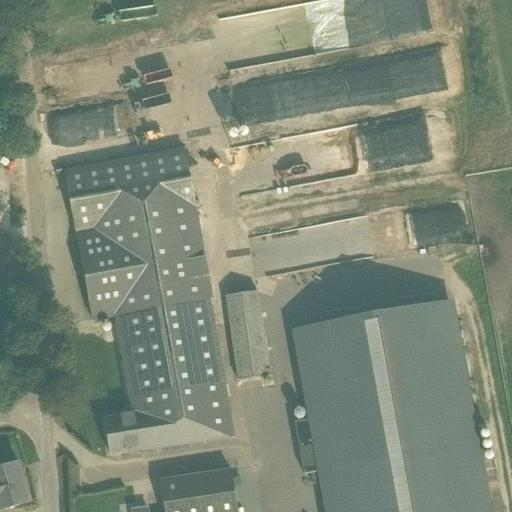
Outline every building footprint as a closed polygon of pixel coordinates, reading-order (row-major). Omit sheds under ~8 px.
[(48,100),(100,90),(94,65),(43,75),(48,100)] [(76,234),(92,321),(116,316),(134,415),(105,420),(111,458),(235,439),(196,213),(197,213),(185,150),(64,173),(76,234)] [(436,216),(387,218),(389,250),(437,248),(436,216)] [(237,381),(271,376),(268,353),(258,292),(224,298),(237,381)] [(487,511),(449,305),(295,333),(327,511),(487,511)] [(0,511),(30,504),(18,465),(0,470),(0,511)] [(164,511),(186,511),(181,479),(159,482),(164,511)]
